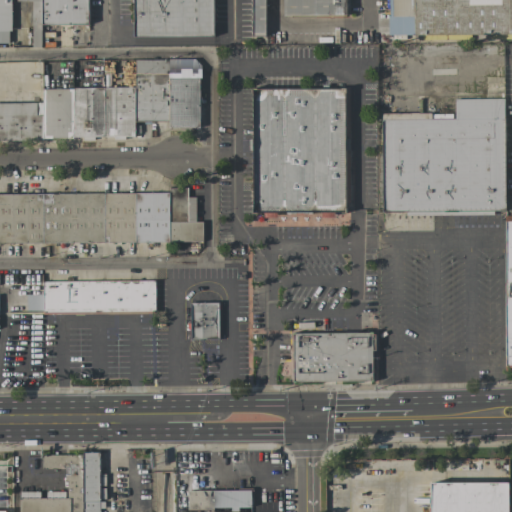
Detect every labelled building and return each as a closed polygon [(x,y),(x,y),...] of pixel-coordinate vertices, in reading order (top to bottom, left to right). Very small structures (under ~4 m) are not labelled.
[(88,0),(88,25),(41,25),(41,47),(32,47),(32,1),(17,1),(17,0),(11,0),(11,31),(9,31),(9,43),(0,43),(0,0),(88,0)] [(133,0),(213,0),(213,37),(133,37),(133,0)] [(265,0),(265,37),(251,37),(251,0),(265,0)] [(283,15),(282,0),(346,0),(347,14),(283,15)] [(511,0),(511,34),(392,35),(392,0),(511,0)] [(0,103),(42,103),(42,89),(73,88),(73,87),(134,87),(134,59),(167,59),(167,77),(197,77),(197,126),(167,126),(167,120),(134,121),(134,137),(73,138),(73,139),(43,139),(43,141),(18,141),(18,140),(0,140),(0,103)] [(346,88),(346,213),(333,213),(333,218),(321,218),(321,213),(276,213),(276,218),(263,218),(263,213),(252,213),(252,88),(346,88)] [(503,98),(505,211),(493,211),(493,215),(406,216),(406,212),(382,213),(381,113),(431,113),(431,114),(452,114),(452,119),(455,119),(454,99),(503,98)] [(202,242),(0,243),(0,193),(169,193),(169,188),(187,188),(188,197),(195,197),(196,221),(202,221),(202,242)] [(155,280),(155,313),(42,314),(42,281),(155,280)] [(218,303),(218,304),(221,304),(221,309),(218,309),(219,340),(189,341),(189,329),(187,329),(187,323),(189,323),(189,303),(218,303)] [(291,331),(372,331),(372,380),(291,381),(291,331)] [(42,455),(82,455),(82,452),(99,452),(99,511),(19,511),(19,497),(67,497),(67,482),(64,482),(64,469),(42,469),(42,455)] [(429,511),(429,482),(509,482),(509,511),(429,511)] [(251,508),(213,508),(213,510),(188,510),(188,491),(251,490),(251,508)]
